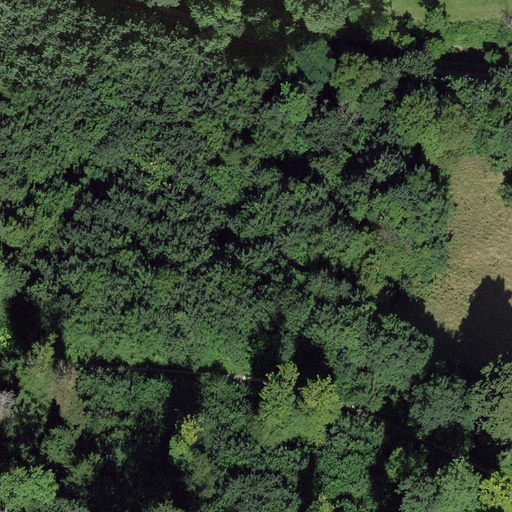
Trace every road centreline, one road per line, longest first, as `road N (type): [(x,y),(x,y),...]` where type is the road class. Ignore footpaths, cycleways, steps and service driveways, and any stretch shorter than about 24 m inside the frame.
road 1 (track): [(0,362),(305,393),(511,489)]
road 2 (track): [(121,0),(297,50),(511,78)]
